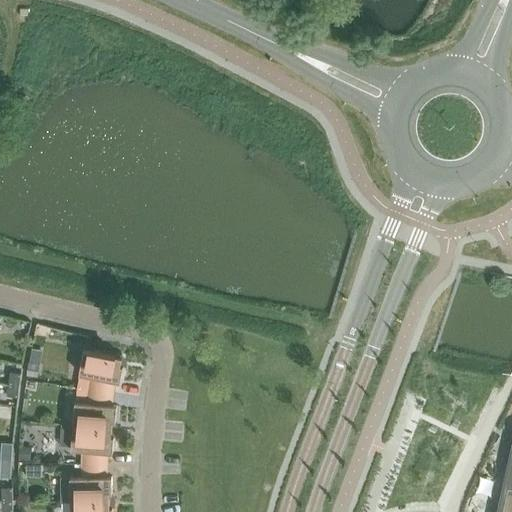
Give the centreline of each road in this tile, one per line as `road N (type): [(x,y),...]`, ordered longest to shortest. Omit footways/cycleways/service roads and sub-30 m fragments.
road 1 (tertiary): [(408,168),(286,511)]
road 2 (tertiary): [(312,511),(422,223),(447,185)]
road 3 (unclassified): [(397,103),(173,0)]
road 4 (residential): [(151,511),(161,341)]
road 5 (residential): [(0,295),(161,341)]
road 6 (tertiary): [(447,185),(485,173),(506,140),(502,101),(473,74)]
